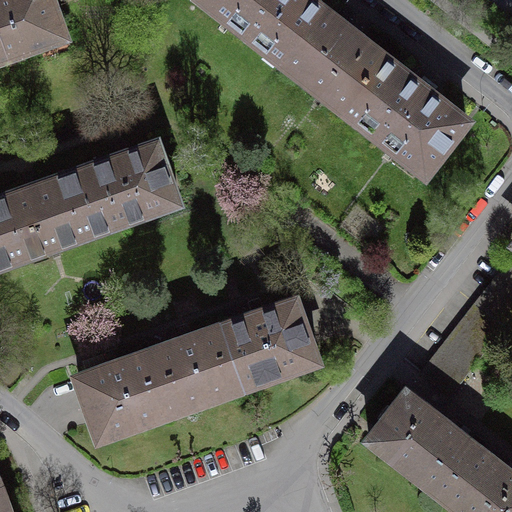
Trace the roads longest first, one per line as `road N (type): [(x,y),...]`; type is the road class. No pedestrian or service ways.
road 1 (residential): [(299,482),(306,438),(511,178)]
road 2 (residential): [(131,511),(0,401)]
road 3 (residential): [(511,103),(379,0)]
